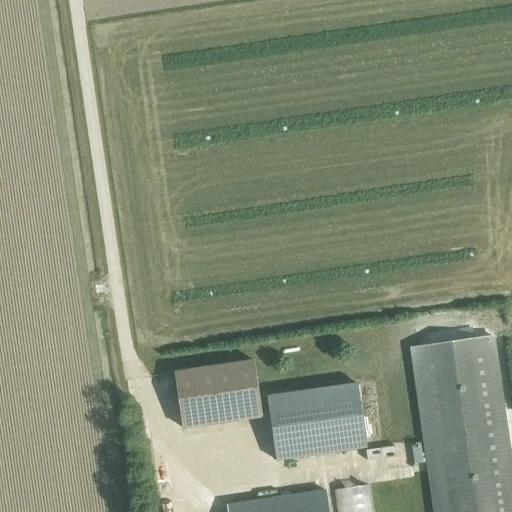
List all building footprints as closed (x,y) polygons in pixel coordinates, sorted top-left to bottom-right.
[(511,511),(511,481),(491,337),(410,348),(433,511),(511,511)] [(253,361),(173,373),(181,429),(261,417),(253,361)] [(275,460),(365,447),(356,384),(266,397),(275,460)] [(371,511),(368,485),(333,490),(336,511),(371,511)] [(226,511),(327,511),(325,492),(226,506),(226,511)]
